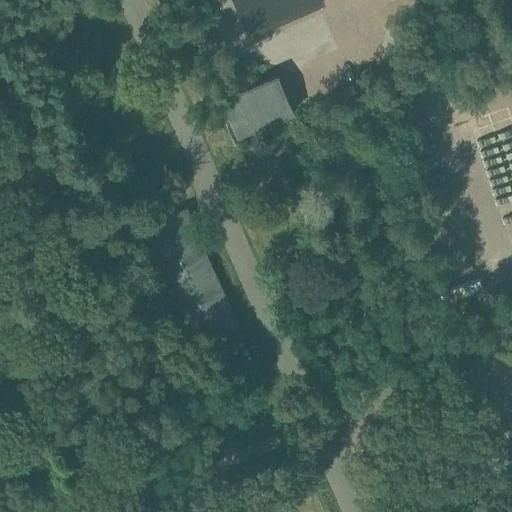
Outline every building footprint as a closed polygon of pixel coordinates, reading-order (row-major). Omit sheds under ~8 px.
[(323,3),(321,0),(233,0),(249,34),(323,3)] [(292,113),(276,76),(221,100),(237,137),(292,113)] [(30,105),(20,81),(10,85),(21,109),(30,105)] [(237,324),(185,209),(169,216),(163,201),(148,208),(154,222),(139,229),(191,345),(237,324)] [(114,214),(121,230),(131,225),(124,209),(114,214)]
